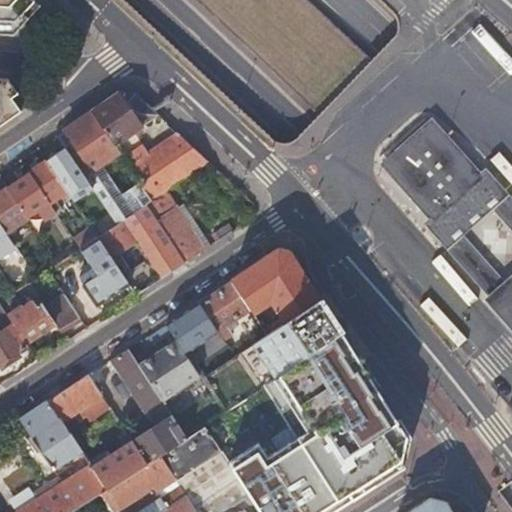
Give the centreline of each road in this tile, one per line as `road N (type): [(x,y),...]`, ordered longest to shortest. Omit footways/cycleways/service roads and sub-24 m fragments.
road 1 (primary): [(154,0),(298,136),(511,362)]
road 2 (residential): [(292,206),(0,402)]
road 3 (unclassified): [(292,206),(368,279),(511,455)]
road 4 (residential): [(292,206),(324,272),(444,437),(466,486)]
road 5 (primary): [(511,184),(335,0)]
road 6 (unclassified): [(142,56),(268,171),(292,206)]
road 7 (residential): [(0,145),(109,69)]
